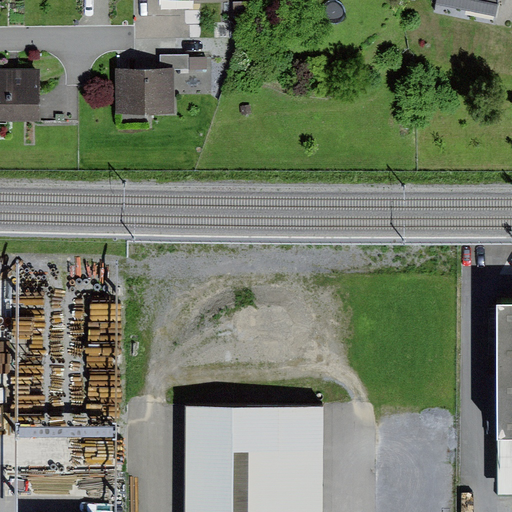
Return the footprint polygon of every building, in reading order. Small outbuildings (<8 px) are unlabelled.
[(437,0),(436,7),(497,19),(500,0),(437,0)] [(249,3),(232,3),(233,15),(248,15),(249,3)] [(189,55),(161,55),(161,69),(174,69),(208,69),(208,58),(189,58),(189,55)] [(161,69),(115,71),(116,118),(175,117),(174,69),(161,69)] [(40,71),(0,71),(0,123),(40,123),(40,71)] [(50,119),(81,118),(79,94),(40,96),(41,109),(49,109),(50,119)] [(511,310),(498,310),(498,497),(511,496),(511,310)] [(323,511),(323,397),(186,397),(186,511),(323,511)]
